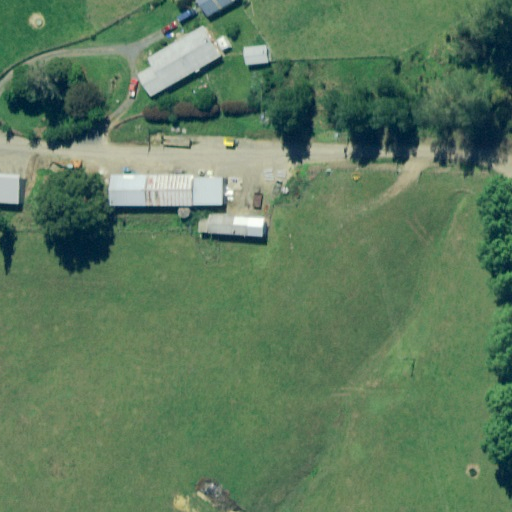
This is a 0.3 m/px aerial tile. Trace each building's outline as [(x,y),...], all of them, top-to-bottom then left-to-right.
[(242,0),(200,0),(211,18),(242,0)] [(226,58),(208,28),(153,59),(158,68),(143,76),(156,98),(226,58)] [(272,64),(270,47),(248,49),(250,66),(272,64)] [(225,178),(185,177),(116,177),(116,206),(224,207),(225,178)] [(213,216),(213,223),(203,223),(202,234),(267,238),(269,220),(213,216)]
